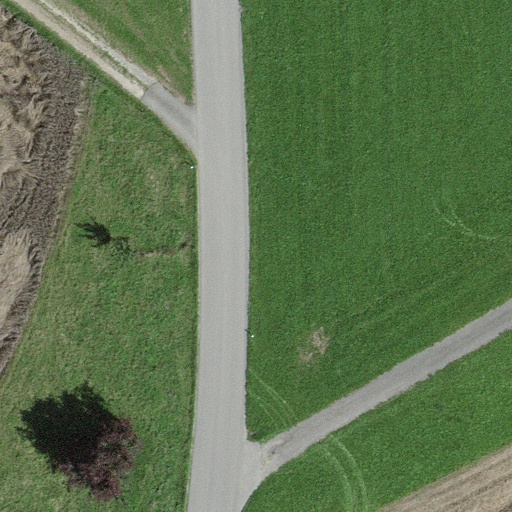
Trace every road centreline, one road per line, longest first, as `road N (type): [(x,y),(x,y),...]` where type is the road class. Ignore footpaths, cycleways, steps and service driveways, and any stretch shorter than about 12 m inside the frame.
road 1 (unclassified): [(215,0),(226,479),(220,511)]
road 2 (track): [(511,314),(226,479)]
road 3 (track): [(20,0),(218,143)]
